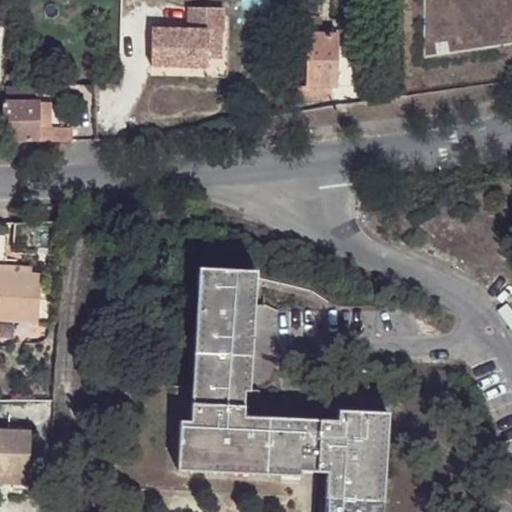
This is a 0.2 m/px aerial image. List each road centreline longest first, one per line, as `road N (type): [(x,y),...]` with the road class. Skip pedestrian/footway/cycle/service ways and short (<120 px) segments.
road 1 (residential): [(511,372),(455,292),(292,208),(271,176)]
road 2 (residential): [(0,185),(271,176)]
road 3 (residential): [(271,176),(511,131)]
